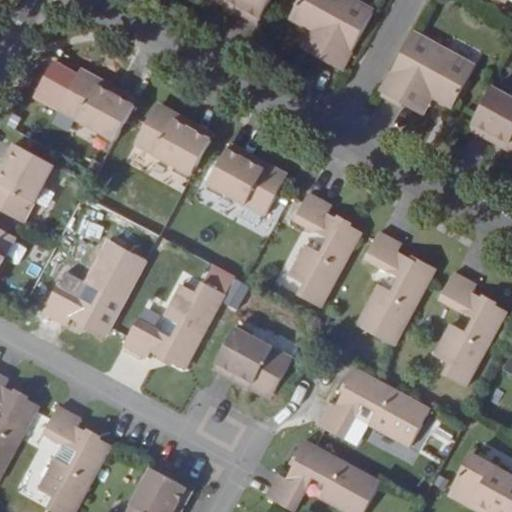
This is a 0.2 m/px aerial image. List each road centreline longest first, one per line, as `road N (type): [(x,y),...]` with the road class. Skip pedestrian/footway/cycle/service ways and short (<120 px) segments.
road 1 (residential): [(0,333),(235,460),(207,511)]
road 2 (residential): [(332,142),(72,0)]
road 3 (residential): [(511,238),(332,142)]
road 4 (residential): [(332,142),(410,0)]
